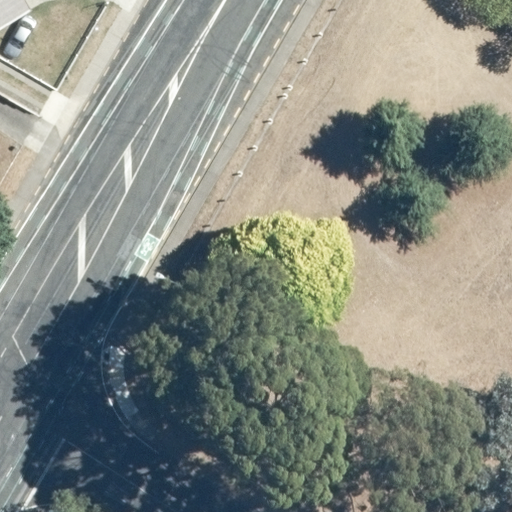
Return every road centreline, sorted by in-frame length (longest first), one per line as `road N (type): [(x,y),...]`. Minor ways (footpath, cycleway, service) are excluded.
road 1 (tertiary): [(0,381),(222,0)]
road 2 (residential): [(0,398),(177,511)]
